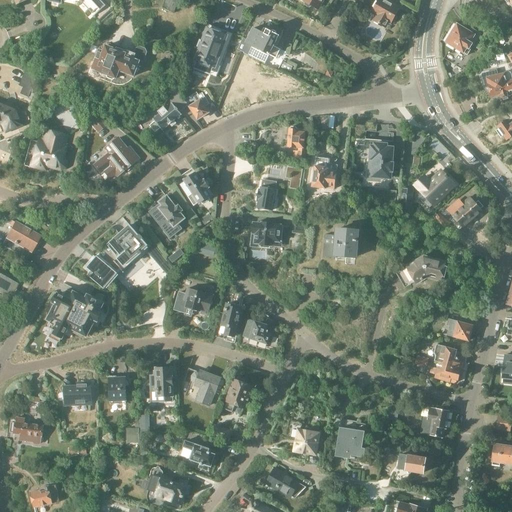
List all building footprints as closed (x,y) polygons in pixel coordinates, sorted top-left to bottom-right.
[(173,13),(178,1),(175,0),(165,0),(163,6),(169,9),(168,11),(173,13)] [(322,0),(303,0),(303,1),(305,2),(304,3),(305,5),(309,7),(311,7),(311,6),(317,9),(322,0)] [(382,0),(379,0),(372,12),(377,15),(374,21),(385,27),(388,21),(391,23),(392,20),(394,21),(395,21),(397,18),(396,16),(395,16),(399,9),(382,0)] [(476,20),(472,26),(485,33),(481,39),(486,42),(491,32),(487,30),(488,27),(476,20)] [(209,25),(206,34),(206,35),(199,51),(198,52),(196,57),(197,59),(196,61),(195,65),(196,67),(209,72),(211,71),(213,67),(227,32),(209,25)] [(481,33),(471,27),(469,32),(457,25),(446,42),(463,53),(466,49),(469,51),(473,44),(471,43),(474,38),(477,40),(481,33)] [(244,58),(246,55),(265,65),(269,55),(282,62),(287,53),(274,46),(279,36),(276,34),(276,32),(273,30),(271,32),(267,29),(266,30),(265,32),(262,31),(261,33),(253,29),(247,41),(243,39),(237,51),(241,52),(240,56),(244,58)] [(116,79),(119,71),(134,77),(139,62),(140,62),(141,60),(143,61),(147,53),(144,52),(145,49),(140,47),(139,50),(136,49),(134,54),(116,48),(115,50),(105,46),(103,52),(98,50),(97,54),(98,54),(92,70),(106,75),(107,78),(112,80),(116,79)] [(224,75),(230,84),(248,73),(242,64),(224,75)] [(501,93),(502,98),(511,95),(511,77),(511,73),(510,73),(487,79),(492,96),(501,93)] [(24,76),(18,92),(22,94),(19,101),(26,103),(35,81),(24,76)] [(470,90),(468,78),(456,80),(458,92),(470,90)] [(182,115),(180,113),(178,110),(176,108),(185,101),(178,89),(167,99),(172,104),(166,109),(163,107),(157,112),(159,114),(153,119),(152,119),(156,124),(156,125),(157,126),(158,126),(162,131),(163,130),(168,125),(175,120),(180,115),(181,115),(182,115)] [(208,113),(200,100),(189,107),(197,120),(208,113)] [(0,134),(4,136),(5,139),(17,135),(15,129),(22,126),(16,110),(0,103),(0,134)] [(98,133),(108,125),(99,114),(89,122),(98,133)] [(499,127),(498,127),(507,139),(511,135),(511,122),(509,125),(506,121),(504,123),(503,121),(496,123),(499,127)] [(298,129),(296,127),(292,127),(289,129),(288,147),(299,149),(298,152),(294,151),(293,161),(305,162),(307,149),(304,149),(305,133),(298,132),(298,129)] [(320,129),(318,141),(331,142),(333,131),(320,129)] [(38,142),(33,165),(45,169),(46,165),(59,168),(60,168),(63,166),(64,163),(62,160),(61,160),(61,159),(60,159),(61,155),(62,155),(64,149),(62,148),(66,136),(48,131),(45,144),(38,142)] [(127,149),(118,138),(107,146),(108,148),(106,150),(111,156),(105,161),(103,159),(95,165),(101,174),(104,171),(110,179),(115,175),(117,177),(126,169),(125,168),(129,165),(130,166),(139,159),(129,148),(127,149)] [(391,164),(392,148),(386,148),(386,145),(375,144),(374,147),(371,147),(370,159),(373,159),(372,177),(390,178),(391,171),(392,171),(392,164),(391,164)] [(17,158),(12,155),(8,165),(13,167),(17,158)] [(312,187),(334,189),(336,172),(328,171),(328,170),(324,169),(325,162),(324,160),(318,159),(316,161),(312,187)] [(264,175),(266,166),(254,164),(252,173),(264,175)] [(421,193),(432,205),(454,185),(443,173),(442,171),(429,183),(427,181),(419,189),(422,192),(421,193)] [(196,173),(195,173),(184,180),(187,185),(187,186),(188,188),(188,187),(193,193),(187,197),(194,206),(199,203),(199,204),(210,196),(212,195),(208,188),(209,188),(204,180),(203,181),(198,172),(196,173)] [(272,211),(276,182),(263,180),(261,191),(259,190),(257,200),(259,201),(258,209),(272,211)] [(184,218),(180,213),(182,211),(178,206),(175,208),(167,197),(159,202),(162,206),(159,209),(155,212),(162,221),(159,223),(165,232),(173,226),(173,227),(184,218)] [(452,222),(459,230),(482,211),(480,210),(484,207),(479,201),(475,204),(470,198),(463,204),(461,202),(450,211),(448,209),(442,214),(440,213),(435,219),(446,228),(452,222)] [(293,226),(293,233),(304,234),(305,220),(293,219),(293,226)] [(15,222),(6,238),(31,252),(40,236),(15,222)] [(256,234),(255,243),(260,244),(260,245),(270,246),(271,241),(282,242),(283,226),(272,225),(272,224),(262,223),(262,224),(254,223),(253,233),(256,234)] [(96,256),(86,268),(107,285),(120,269),(126,265),(148,245),(141,238),(142,237),(139,234),(138,235),(129,224),(119,233),(117,231),(109,239),(110,241),(104,247),(101,250),(96,256)] [(344,230),(344,231),(337,230),(336,236),(325,235),(324,244),(316,243),(317,238),(307,237),(305,263),(314,264),(316,245),(324,246),(323,257),(336,258),(336,257),(356,258),(358,231),(344,230)] [(151,248),(147,252),(167,276),(174,271),(154,245),(151,248)] [(169,258),(172,262),(183,254),(180,250),(169,258)] [(424,258),(407,268),(415,282),(416,281),(419,282),(426,278),(426,276),(441,279),(442,275),(444,274),(446,270),(444,268),(445,264),(424,258)] [(0,292),(10,298),(18,284),(0,274),(0,292)] [(58,287),(37,331),(67,346),(83,342),(88,333),(97,337),(110,313),(100,308),(103,303),(102,303),(107,292),(95,286),(93,291),(90,297),(61,283),(58,287)] [(188,289),(186,294),(179,293),(174,310),(186,313),(187,308),(201,312),(201,311),(208,313),(213,295),(206,293),(206,292),(204,290),(200,289),(198,290),(197,291),(188,289)] [(226,335),(234,337),(241,309),(236,308),(236,306),(227,304),(226,308),(225,308),(225,311),(222,325),(217,324),(214,337),(225,339),(226,335)] [(447,319),(448,314),(437,311),(436,316),(447,319)] [(249,320),(243,336),(250,338),(267,344),(268,343),(271,344),(273,337),(270,336),(270,335),(267,334),(268,331),(265,330),(267,326),(249,320)] [(468,341),(472,326),(458,322),(449,320),(447,326),(449,327),(447,335),(468,341)] [(438,363),(438,364),(459,370),(461,362),(465,363),(468,354),(456,351),(436,345),(434,353),(436,357),(434,362),(438,363)] [(504,378),(503,383),(511,384),(511,355),(505,355),(503,378),(504,378)] [(429,360),(417,357),(415,364),(427,367),(429,360)] [(459,370),(438,364),(436,369),(432,368),(430,373),(435,375),(434,378),(454,383),(456,382),(456,380),(457,380),(460,370),(459,370)] [(172,377),(171,368),(156,368),(156,371),(154,371),(154,385),(157,385),(157,388),(155,389),(155,392),(157,392),(157,396),(164,396),(164,402),(172,401),(172,385),(172,377)] [(200,370),(200,372),(189,368),(184,381),(201,388),(196,400),(209,405),(214,393),(215,393),(220,378),(201,371),(200,370)] [(109,376),(109,379),(110,404),(126,403),(126,386),(129,385),(129,384),(127,385),(125,382),(125,375),(109,376)] [(236,405),(244,408),(247,401),(248,401),(251,395),(249,394),(252,386),(244,383),(246,381),(238,378),(237,381),(236,380),(233,388),(232,387),(229,394),(230,394),(227,402),(228,402),(225,409),(233,413),(236,405)] [(77,387),(65,388),(65,404),(91,404),(91,384),(77,384),(77,387)] [(29,395),(27,413),(40,415),(42,397),(29,395)] [(387,419),(395,421),(398,407),(390,405),(387,419)] [(424,417),(421,432),(428,434),(428,435),(442,437),(444,428),(446,428),(449,411),(437,408),(436,409),(430,408),(428,418),(424,417)] [(149,415),(138,415),(139,432),(150,432),(149,415)] [(498,416),(496,429),(510,431),(511,418),(498,416)] [(42,439),(44,428),(25,424),(26,420),(17,418),(16,423),(12,422),(10,432),(14,433),(22,435),(21,441),(33,443),(34,445),(38,446),(39,445),(40,445),(41,439),(42,439)] [(340,428),(336,456),(348,458),(348,455),(363,457),(364,449),(361,449),(364,432),(355,431),(357,422),(342,419),(341,421),(341,423),(340,428)] [(294,423),(293,432),(298,433),(295,451),(294,460),(305,462),(305,464),(318,466),(320,453),(316,453),(319,433),(301,431),(302,424),(294,423)] [(230,440),(233,432),(215,426),(212,434),(230,440)] [(127,443),(139,443),(138,429),(126,429),(127,443)] [(511,442),(500,441),(500,445),(494,444),(491,465),(500,466),(500,462),(511,463),(511,442)] [(185,442),(180,456),(200,463),(198,468),(207,471),(209,465),(211,466),(212,463),(215,464),(216,459),(213,459),(215,454),(210,452),(208,451),(209,449),(185,442)] [(406,463),(404,470),(423,473),(424,471),(426,468),(429,469),(429,468),(426,468),(424,465),(425,459),(403,455),(402,462),(406,463)] [(184,494),(189,496),(192,486),(180,482),(179,485),(162,479),(163,474),(163,471),(161,470),(161,469),(160,467),(159,467),(158,468),(158,469),(157,468),(154,469),(153,471),(154,472),(147,494),(147,498),(148,502),(152,505),(155,497),(177,504),(180,497),(183,498),(184,494)] [(306,487),(274,469),(267,481),(279,487),(278,489),(295,499),(306,487)] [(30,493),(34,507),(59,502),(56,485),(49,486),(48,480),(40,481),(42,488),(39,488),(39,491),(30,493)] [(241,508),(240,511),(274,511),(273,511),(253,500),(248,510),(241,508)] [(426,511),(426,509),(409,504),(399,502),(396,511),(426,511)]
